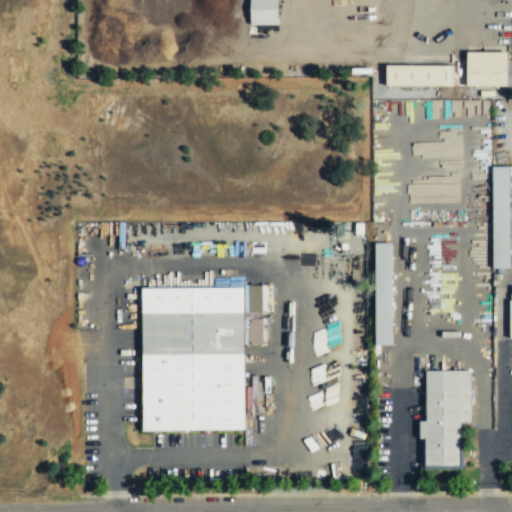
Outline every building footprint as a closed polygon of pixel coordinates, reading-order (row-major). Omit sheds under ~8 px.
[(277,0),(250,0),(251,25),(278,25),(277,0)] [(467,52),(466,86),(507,87),(507,52),(467,52)] [(454,66),(386,65),(386,86),(453,87),(454,66)] [(510,268),(508,166),(491,166),(493,268),(510,268)] [(391,243),(373,243),(375,345),(392,345),(391,243)] [(142,431),(245,430),(244,343),(263,343),(263,328),(266,328),(266,315),(264,315),(264,287),(141,288),(142,431)] [(425,371),(426,422),(419,422),(419,439),(425,439),(425,467),(461,467),(461,422),(471,422),(470,371),(425,371)]
